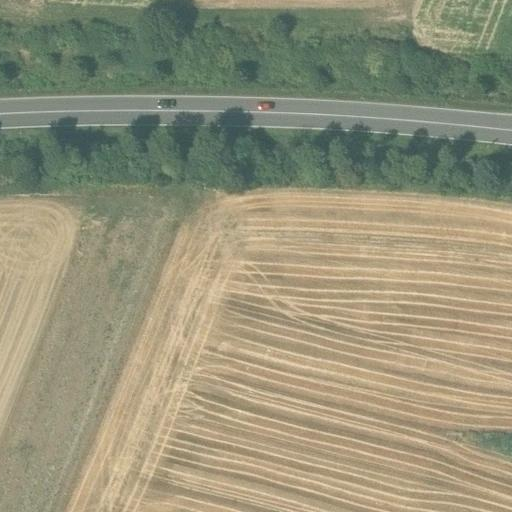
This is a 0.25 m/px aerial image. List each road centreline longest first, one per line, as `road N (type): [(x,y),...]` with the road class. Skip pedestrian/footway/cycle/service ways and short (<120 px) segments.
road 1 (primary): [(0,113),(347,116),(511,130)]
road 2 (track): [(415,0),(409,17),(0,17)]
